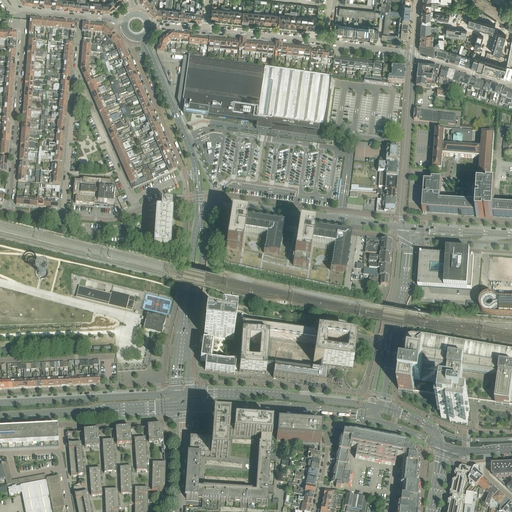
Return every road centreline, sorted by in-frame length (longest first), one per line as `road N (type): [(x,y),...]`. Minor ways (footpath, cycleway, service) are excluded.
road 1 (residential): [(9,211),(23,33),(0,23)]
road 2 (tertiary): [(402,226),(225,203),(202,211)]
road 3 (tertiary): [(379,408),(187,393)]
road 4 (tertiary): [(184,408),(371,419)]
road 5 (residential): [(187,393),(202,211)]
road 6 (tertiary): [(175,393),(0,402)]
road 7 (tertiary): [(0,416),(175,408)]
road 8 (tertiary): [(379,408),(406,237)]
road 9 (tertiary): [(197,223),(175,393)]
road 10 (unclassified): [(402,226),(413,56)]
road 11 (residential): [(144,42),(138,62),(185,175)]
road 12 (residential): [(196,172),(144,42)]
road 13 (residential): [(109,382),(101,356),(0,360)]
road 14 (unclassified): [(325,40),(204,28)]
